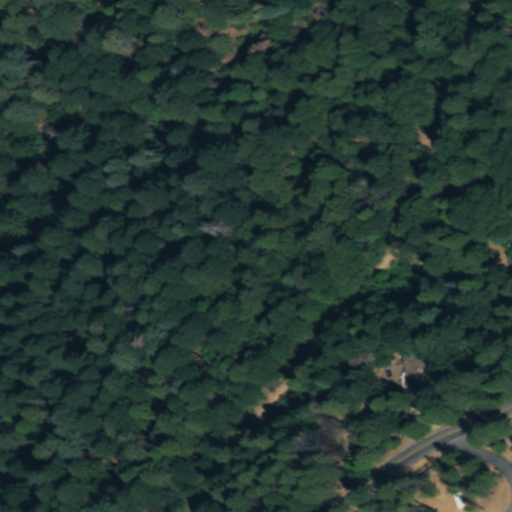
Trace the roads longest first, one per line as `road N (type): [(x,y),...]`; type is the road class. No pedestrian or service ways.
road 1 (track): [(201,511),(231,446),(380,260),(426,174),(470,0)]
road 2 (tertiary): [(329,511),(373,478),(511,405)]
